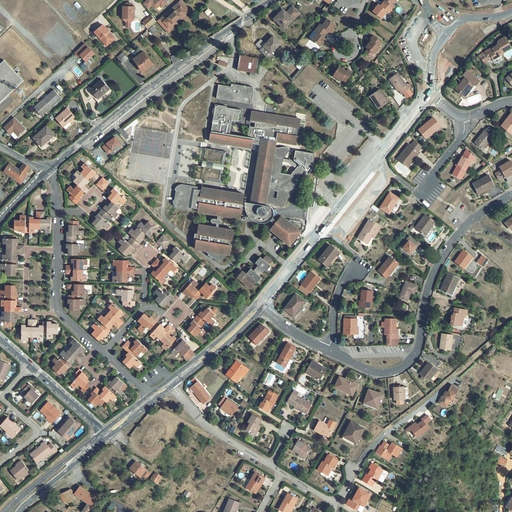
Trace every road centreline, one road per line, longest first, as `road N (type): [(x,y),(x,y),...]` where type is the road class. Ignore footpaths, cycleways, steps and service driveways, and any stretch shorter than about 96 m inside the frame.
road 1 (residential): [(511,195),(479,217),(433,273),(419,346),(402,368),(364,369),(328,351)]
road 2 (residential): [(49,169),(272,0)]
road 3 (unclassified): [(433,95),(261,304)]
road 4 (residential): [(61,210),(59,307),(105,350)]
road 5 (residential): [(269,465),(213,429),(173,383)]
road 6 (unknown): [(59,245),(29,249),(26,275),(29,309),(59,307)]
